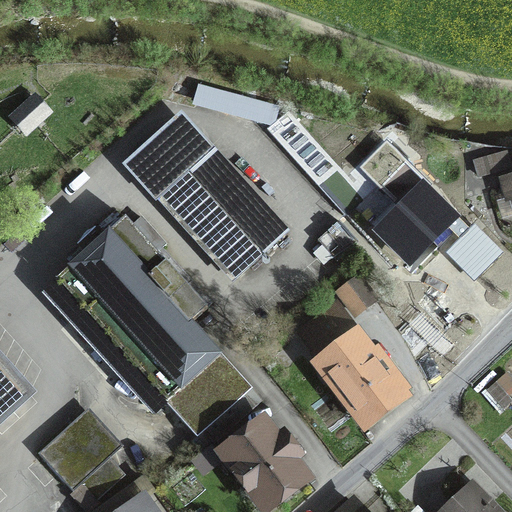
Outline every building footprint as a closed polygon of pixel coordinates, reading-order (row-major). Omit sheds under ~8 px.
[(200,78),(193,99),(271,124),(278,102),(200,78)] [(13,118),(27,133),(49,113),(35,98),(13,118)] [(344,216),(366,197),(288,111),(267,131),(344,216)] [(181,113),(128,162),(231,276),(285,228),(181,113)] [(510,168),(507,153),(475,161),(478,176),(510,168)] [(511,180),(502,183),(506,197),(511,195),(511,180)] [(423,181),(375,229),(410,264),(458,216),(423,181)] [(57,281),(208,448),(260,401),(191,324),(207,309),(125,218),(57,281)] [(339,221),(317,241),(337,262),(358,243),(339,221)] [(500,252),(474,226),(448,252),(474,278),(500,252)] [(359,279),(339,294),(355,315),(375,300),(359,279)] [(337,307),(300,334),(320,362),(319,363),(365,423),(409,390),(393,370),(385,376),(355,337),(357,335),(337,307)] [(0,353),(0,420),(33,390),(0,353)] [(499,405),(511,392),(511,357),(481,385),(499,405)] [(81,485),(106,462),(110,459),(76,421),(39,455),(73,492),(81,485)] [(263,424),(224,454),(266,509),(305,479),(291,461),(297,456),(283,438),(277,442),(263,424)] [(219,460),(209,449),(194,461),(203,473),(219,460)] [(95,511),(101,508),(95,501),(121,478),(106,462),(81,485),(73,492),(90,511),(95,511)] [(153,511),(143,497),(153,490),(145,479),(96,511),(153,511)] [(495,511),(473,489),(449,511),(495,511)] [(359,511),(345,497),(329,511),(359,511)]
